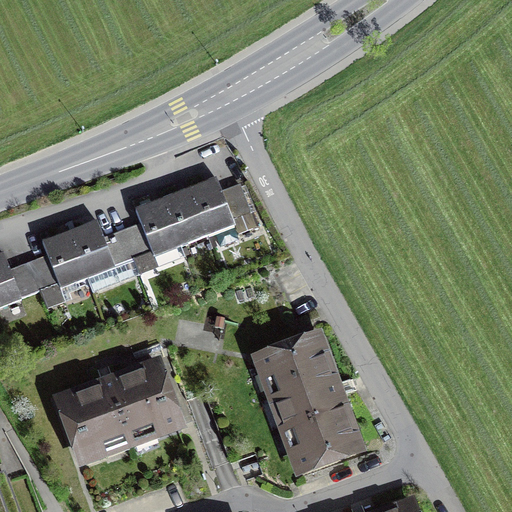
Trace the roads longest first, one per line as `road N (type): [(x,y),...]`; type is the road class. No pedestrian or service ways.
road 1 (residential): [(225,97),(425,476)]
road 2 (secondary): [(0,191),(225,97)]
road 3 (secondary): [(225,97),(379,0)]
road 4 (residential): [(425,476),(275,511)]
